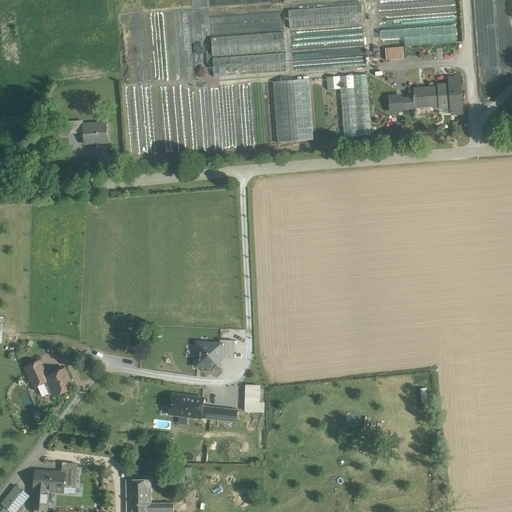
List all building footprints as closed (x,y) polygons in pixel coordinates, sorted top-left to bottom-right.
[(361,5),(289,10),(290,29),(363,23),(361,5)] [(14,13),(2,14),(6,62),(19,61),(15,25),(15,24),(14,13)] [(404,38),(405,45),(457,43),(456,26),(380,29),(381,39),(404,38)] [(284,33),(211,38),(212,56),(285,51),(284,33)] [(404,59),(403,47),(385,48),(386,60),(404,59)] [(321,55),(323,67),(365,63),(363,50),(321,55)] [(285,53),(212,59),(214,77),(286,72),(285,53)] [(295,69),(305,68),(304,58),(294,58),(295,69)] [(371,135),(367,74),(326,77),(327,90),(341,89),(345,137),(371,135)] [(466,114),(463,75),(451,75),(451,85),(439,85),(440,108),(453,108),(454,114),(466,114)] [(313,140),(308,79),(273,82),(278,143),(313,140)] [(439,85),(417,85),(418,107),(440,108),(439,85)] [(403,93),(392,94),(393,111),(405,111),(405,108),(418,107),(416,96),(404,97),(403,93)] [(82,121),(68,123),(69,135),(82,134),(82,126),(83,126),(82,121)] [(83,126),(82,126),(82,134),(83,145),(108,143),(106,124),(83,126)] [(222,345),(195,343),(193,369),(219,371),(222,345)] [(39,361),(26,367),(34,387),(46,382),(43,376),(46,375),(39,361)] [(64,369),(48,377),(51,383),(50,384),(55,396),(65,391),(64,389),(71,385),(64,369)] [(258,386),(246,385),(246,412),(258,412),(258,386)] [(223,409),(202,407),(203,398),(180,395),(181,387),(173,386),(169,415),(201,418),(222,420),(223,409)] [(237,410),(223,409),(222,420),(236,422),(237,410)] [(77,464),(63,462),(62,469),(77,471),(77,464)] [(183,477),(192,476),(191,467),(183,468),(183,477)] [(62,472),(35,470),(33,490),(32,507),(47,508),(48,491),(75,493),(77,471),(62,469),(62,472)] [(149,480),(127,481),(128,504),(150,504),(149,480)] [(29,496),(16,486),(10,494),(23,504),(29,496)] [(16,511),(23,504),(10,494),(1,504),(5,507),(11,511),(16,511)] [(173,511),(173,503),(150,504),(149,511),(173,511)]
